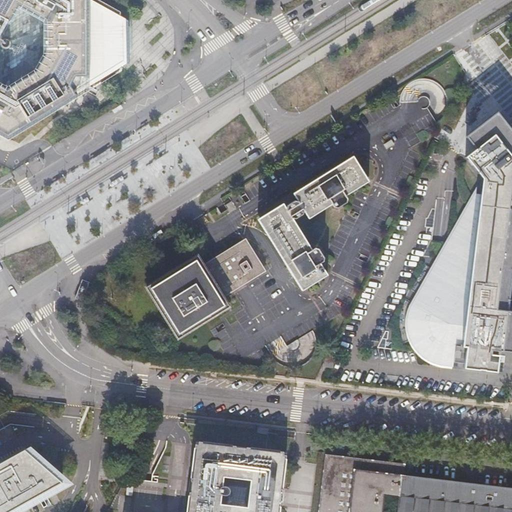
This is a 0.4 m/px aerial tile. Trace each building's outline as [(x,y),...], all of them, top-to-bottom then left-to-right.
[(0,0),(0,127),(10,133),(19,128),(60,102),(78,91),(99,78),(132,58),(132,38),(131,16),(102,0),(0,0)] [(403,87),(402,101),(410,102),(411,87),(403,87)] [(436,116),(448,102),(440,95),(428,109),(436,116)] [(511,117),(466,153),(482,175),(480,192),(475,192),(440,259),(437,258),(405,316),(405,325),(407,330),(409,337),(412,342),(415,346),(418,350),(421,352),(424,355),(430,359),(432,359),(438,361),(441,362),(444,363),(450,363),(453,343),(463,344),(461,365),(494,369),(496,352),(488,351),(489,347),(500,348),(510,268),(511,268),(511,117)] [(217,147),(223,158),(240,147),(234,137),(217,147)] [(329,170),(328,167),(314,176),(316,179),(293,193),(297,198),(292,201),(292,200),(290,199),(288,198),(286,199),(286,202),(286,204),(283,206),(280,202),(259,215),(285,260),(283,261),(293,277),(295,276),(300,285),(323,272),(317,262),(319,261),(322,255),(317,248),(311,246),(308,248),(288,215),(292,214),(294,213),(296,212),(298,211),(299,208),(301,207),(305,212),(327,199),(329,202),(336,205),(341,201),(344,199),(344,193),(342,190),(366,176),(353,156),(329,170)] [(222,281),(217,285),(222,292),(266,265),(245,232),(201,259),(206,267),(211,264),(222,281)] [(226,299),(222,292),(217,285),(222,281),(211,264),(206,267),(201,259),(197,252),(146,282),(176,330),(226,299)] [(325,349),(319,362),(335,364),(337,350),(325,349)] [(0,511),(24,511),(74,485),(31,448),(0,463),(0,511)] [(280,511),(286,458),(201,448),(193,511),(280,511)] [(511,511),(511,486),(402,474),(403,462),(326,453),(318,511),(511,511)]
